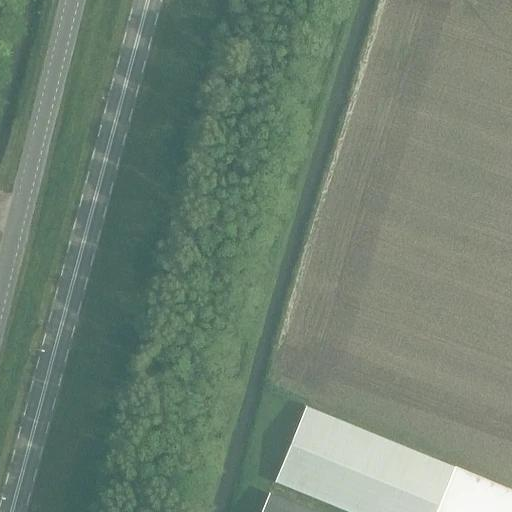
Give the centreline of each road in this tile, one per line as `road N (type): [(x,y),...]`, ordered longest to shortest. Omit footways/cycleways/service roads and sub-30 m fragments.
road 1 (secondary): [(12,511),(147,0)]
road 2 (tertiary): [(0,297),(72,0)]
